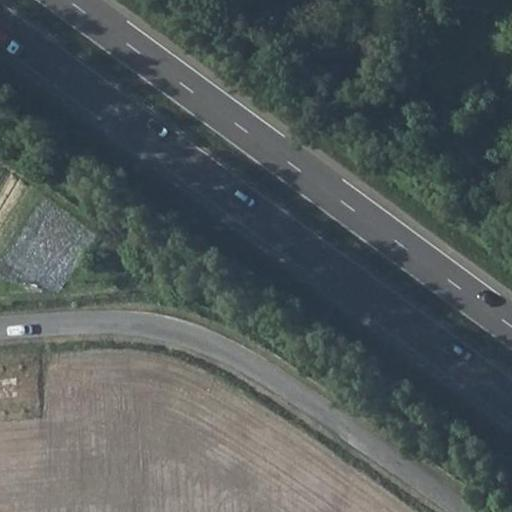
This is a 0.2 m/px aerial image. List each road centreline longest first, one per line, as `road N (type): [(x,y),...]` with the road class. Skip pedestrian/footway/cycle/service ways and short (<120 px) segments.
road 1 (trunk): [(0,24),(511,401)]
road 2 (trunk): [(511,327),(67,0)]
road 3 (unclassified): [(0,329),(122,322),(178,332),(226,352),(465,511)]
